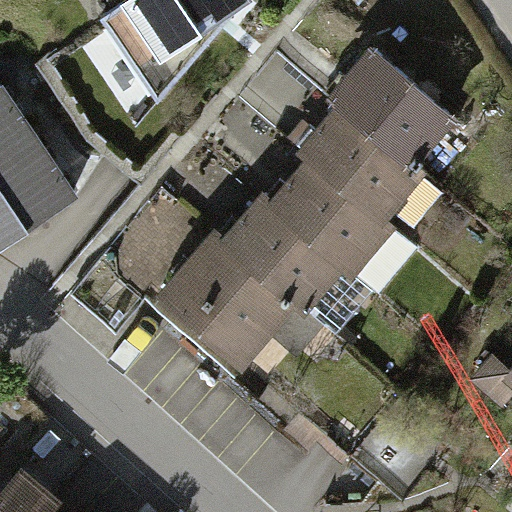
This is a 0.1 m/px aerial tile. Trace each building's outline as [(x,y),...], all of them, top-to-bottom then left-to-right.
[(123,3),(102,17),(108,27),(105,29),(150,96),(153,94),(159,103),(235,15),(234,13),(253,0),(125,0),(122,2),(123,3)] [(329,96),(338,104),(377,137),(388,124),(426,157),(460,118),(374,44),(329,96)] [(0,164),(42,137),(5,81),(0,84),(0,164)] [(435,165),(426,157),(388,124),(377,137),(338,104),(299,149),(308,157),(346,190),(353,183),(391,216),(435,165)] [(0,249),(81,195),(42,137),(0,164),(0,249)] [(400,224),(391,216),(353,183),(346,190),(308,157),(275,194),(314,228),(307,236),(346,269),(355,276),(400,224)] [(310,311),(346,269),(307,236),(314,228),(275,194),(267,187),(228,232),(266,265),(262,270),(310,311)] [(326,324),(310,311),(262,270),(266,265),(228,232),(219,225),(159,294),(246,368),(274,336),(298,356),(326,324)] [(511,369),(493,353),(471,379),(511,414),(511,369)] [(59,511),(56,509),(65,498),(24,463),(15,474),(0,461),(0,511),(59,511)]
